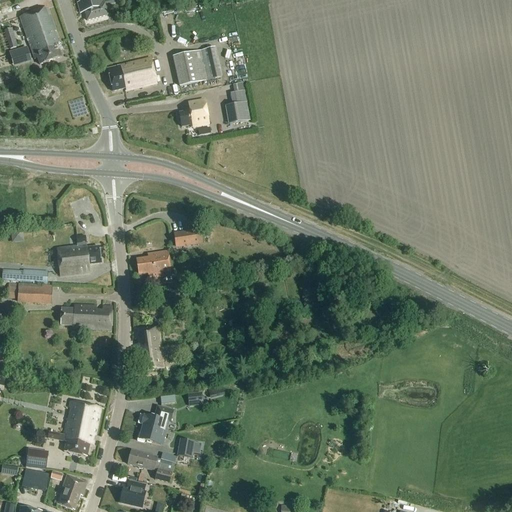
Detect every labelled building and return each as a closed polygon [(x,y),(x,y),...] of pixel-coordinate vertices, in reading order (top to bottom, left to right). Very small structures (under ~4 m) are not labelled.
[(87,22),(108,17),(105,2),(104,2),(103,0),(77,0),(81,15),(85,14),(87,22)] [(48,10),(20,18),(30,48),(32,52),(35,61),(38,60),(40,67),(62,60),(57,46),(60,45),(48,10)] [(10,50),(18,48),(12,29),(4,32),(10,50)] [(24,49),(10,53),(13,63),(27,59),(24,49)] [(215,49),(172,58),(179,88),(221,79),(215,49)] [(151,60),(108,70),(113,93),(125,90),(126,93),(158,86),(151,60)] [(233,86),(234,93),(245,91),(244,84),(233,86)] [(191,128),(210,125),(205,101),(189,104),(190,111),(180,113),(182,127),(191,126),(191,128)] [(250,121),(247,104),(225,108),(229,125),(250,121)] [(27,230),(15,231),(15,242),(27,242),(27,230)] [(200,231),(174,235),(175,237),(177,249),(192,246),(202,245),(200,231)] [(98,248),(87,249),(86,237),(77,238),(78,247),(56,250),(59,278),(89,274),(89,266),(100,265),(98,248)] [(162,273),(169,272),(166,253),(147,256),(147,259),(136,260),(138,276),(146,274),(147,277),(162,276),(162,273)] [(229,267),(213,270),(200,272),(202,282),(231,277),(229,267)] [(3,271),(2,281),(29,283),(29,285),(47,286),(48,272),(23,271),(23,272),(3,271)] [(19,284),(18,289),(17,303),(51,306),(52,287),(19,284)] [(177,294),(164,296),(165,307),(179,305),(177,294)] [(110,332),(111,309),(102,308),(102,314),(96,314),(96,308),(73,307),(73,311),(61,310),(60,326),(71,327),(71,330),(110,332)] [(157,328),(133,330),(134,341),(136,340),(137,346),(135,347),(135,356),(137,356),(138,362),(140,362),(142,372),(162,370),(161,359),(160,356),(186,353),(185,345),(159,348),(157,328)] [(1,346),(1,362),(10,362),(10,346),(1,346)] [(189,408),(203,406),(202,393),(187,395),(189,408)] [(71,403),(64,436),(49,432),(47,439),(66,443),(64,454),(87,458),(90,446),(93,446),(101,410),(71,403)] [(143,426),(142,429),(150,431),(151,429),(166,433),(169,422),(170,422),(173,412),(157,408),(155,416),(153,416),(153,419),(140,416),(138,425),(143,426)] [(150,431),(142,429),(140,435),(139,434),(137,442),(145,444),(145,442),(160,446),(162,441),(164,442),(166,433),(151,429),(150,431)] [(190,459),(193,443),(181,441),(179,457),(190,459)] [(48,453),(28,450),(25,468),(46,471),(48,453)] [(158,459),(132,452),(128,466),(153,473),(154,472),(157,473),(155,480),(169,483),(170,480),(174,465),(157,461),(158,459)] [(2,468),(1,475),(16,478),(17,470),(2,468)] [(63,475),(53,472),(51,479),(61,482),(63,475)] [(75,511),(77,504),(80,497),(83,497),(87,485),(67,478),(57,505),(75,511)] [(143,493),(145,487),(129,483),(127,495),(123,494),(120,504),(142,509),(145,494),(143,493)]
